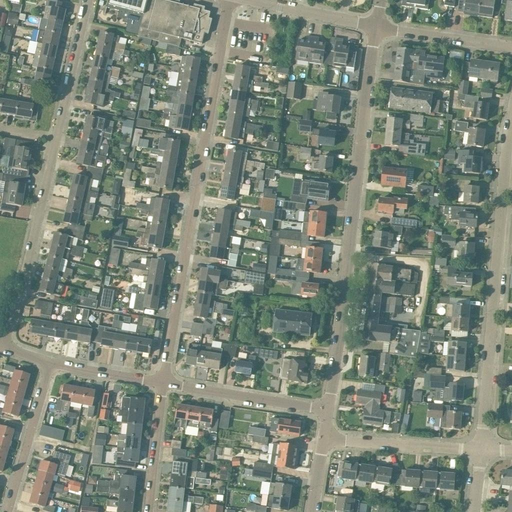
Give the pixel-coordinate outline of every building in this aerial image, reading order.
[(6,0),(6,1),(10,1),(9,11),(19,12),(20,0),(6,0)] [(118,11),(121,0),(108,0),(106,8),(118,11)] [(121,0),(118,11),(119,11),(130,14),(134,0),(121,0)] [(144,14),(147,0),(134,0),(130,14),(142,17),(143,14),(144,14)] [(143,14),(142,17),(137,36),(168,44),(179,47),(182,39),(190,8),(161,0),(147,0),(144,14),(143,14)] [(455,0),(404,0),(404,1),(402,0),(401,6),(427,10),(428,0),(445,0),(444,6),(454,7),(455,0)] [(480,0),(459,0),(459,3),(465,4),(463,15),(478,17),(480,0)] [(480,0),(478,17),(492,19),(494,8),(501,9),(501,4),(502,4),(502,0),(480,0)] [(502,0),(502,4),(507,5),(505,21),(511,21),(511,3),(510,0),(502,0)] [(48,20),(62,24),(65,11),(59,10),(61,4),(46,1),(45,7),(43,19),(48,20)] [(190,8),(182,39),(202,44),(210,13),(190,8)] [(125,33),(137,36),(142,17),(130,14),(119,11),(118,16),(124,18),(123,23),(127,24),(125,32),(125,33)] [(45,32),(59,36),(62,24),(48,20),(45,32)] [(37,43),(56,48),(59,36),(45,32),(39,30),(36,43),(37,43)] [(111,48),(125,51),(126,46),(117,45),(119,37),(101,33),(98,45),(111,48)] [(0,50),(0,51),(0,52),(7,53),(11,37),(4,35),(3,35),(0,50)] [(138,43),(150,46),(152,41),(140,37),(138,43)] [(295,60),(309,62),(313,38),(306,37),(306,41),(298,40),(295,60)] [(313,38),(309,62),(328,65),(329,52),(325,52),(326,44),(318,43),(319,38),(313,38)] [(329,52),(328,65),(327,68),(330,68),(331,65),(347,68),(346,71),(354,72),(356,55),(349,54),(349,48),(342,47),(343,42),(336,41),(334,52),(330,51),(329,52)] [(39,57),(53,60),(56,48),(37,43),(35,55),(40,56),(39,57)] [(179,47),(168,44),(166,54),(180,56),(181,51),(179,50),(179,47)] [(96,57),(108,60),(114,61),(115,54),(128,57),(129,52),(125,51),(111,48),(98,45),(96,57)] [(394,82),(423,86),(425,71),(443,73),(445,58),(425,56),(425,52),(398,48),(394,82)] [(37,69),(51,72),(53,60),(39,57),(37,69)] [(93,68),(106,71),(108,60),(96,57),(93,68)] [(172,68),(180,69),(185,70),(198,72),(200,60),(187,58),(182,57),(181,64),(173,63),(172,68)] [(486,63),(471,61),(469,77),(469,81),(477,82),(477,78),(483,79),(486,63)] [(486,63),(483,79),(489,80),(488,83),(497,84),(499,65),(486,63)] [(235,79),(248,81),(250,68),(237,66),(235,79)] [(276,73),(288,75),(288,73),(289,69),(277,67),(276,73)] [(119,74),(111,72),(106,71),(93,68),(90,80),(103,83),(108,84),(110,78),(118,79),(119,74)] [(185,70),(180,69),(172,68),(171,73),(179,74),(178,80),(196,84),(198,72),(185,70)] [(48,84),(51,72),(37,69),(34,80),(29,79),(27,85),(41,88),(42,83),(48,84)] [(248,81),(235,79),(233,90),(246,92),(252,93),(252,87),(260,88),(261,83),(253,82),(248,81)] [(88,91),(100,94),(114,97),(118,98),(119,94),(101,90),(103,83),(90,80),(89,84),(88,91)] [(168,91),(194,96),(196,84),(178,80),(177,86),(169,85),(168,91)] [(458,95),(476,97),(476,96),(480,97),(482,89),(468,87),(469,83),(461,81),(458,95)] [(289,83),(289,84),(287,99),(300,100),(302,85),(289,83)] [(140,109),(147,110),(150,87),(143,86),(140,109)] [(390,98),(431,104),(431,100),(432,94),(392,88),(390,98)] [(492,91),(482,89),(481,97),(491,99),(492,91)] [(244,104),(259,107),(260,102),(245,99),(246,92),(233,90),(231,102),(244,104)] [(114,98),(114,97),(100,94),(88,91),(85,103),(108,109),(110,103),(113,104),(113,103),(118,104),(119,99),(114,98)] [(173,105),(192,108),(194,96),(168,91),(167,96),(175,97),(173,105)] [(317,111),(325,112),(338,114),(340,98),(328,97),(329,95),(320,94),(317,111)] [(475,103),(476,97),(458,95),(458,99),(465,100),(464,108),(474,109),(473,119),(486,121),(489,105),(475,103)] [(32,105),(17,103),(15,116),(30,119),(31,113),(37,114),(39,98),(33,97),(32,105)] [(390,98),(389,108),(430,113),(431,104),(390,98)] [(1,100),(0,108),(0,113),(15,116),(17,103),(1,100)] [(435,114),(442,115),(444,102),(437,101),(435,114)] [(259,107),(244,104),(231,102),(229,114),(242,116),(248,117),(249,110),(258,112),(259,107)] [(163,115),(177,117),(190,119),(192,108),(173,105),(172,111),(164,110),(163,115)] [(151,121),(140,119),(142,111),(139,110),(136,127),(150,129),(151,121)] [(124,111),(122,117),(134,120),(136,113),(124,111)] [(227,126),(253,130),(254,126),(241,123),(242,116),(229,114),(227,126)] [(163,115),(163,120),(171,121),(169,128),(188,131),(190,119),(177,117),(163,115)] [(400,134),(400,133),(401,128),(409,129),(410,125),(422,128),(424,117),(417,116),(412,115),(411,122),(402,121),(388,119),(387,133),(400,134)] [(88,116),(85,129),(112,134),(113,129),(105,127),(106,121),(88,116)] [(125,120),(122,137),(124,137),(131,138),(134,122),(125,120)] [(311,123),(301,122),(299,131),(310,133),(311,123)] [(485,131),(470,129),(467,129),(468,124),(456,122),(455,131),(469,133),(468,146),(482,148),(485,131)] [(227,126),(225,138),(243,141),(244,134),(252,136),(253,130),(227,126)] [(112,134),(85,129),(83,141),(101,145),(102,139),(110,140),(111,135),(112,135),(112,134)] [(136,130),(132,146),(138,147),(140,137),(142,137),(143,131),(136,130)] [(319,137),(318,145),(334,147),(336,133),(328,133),(329,131),(320,130),(320,131),(313,130),(312,136),(319,137)] [(408,135),(400,134),(387,133),(385,145),(398,146),(399,146),(408,147),(407,155),(424,156),(425,145),(413,143),(413,140),(408,140),(408,135)] [(9,157),(28,161),(30,150),(22,148),(23,142),(8,139),(6,146),(10,147),(9,157)] [(151,150),(165,152),(178,155),(180,142),(167,140),(166,147),(152,145),(151,150)] [(83,141),(80,152),(106,158),(107,154),(99,152),(101,145),(83,141)] [(267,141),(266,150),(278,152),(279,143),(267,141)] [(301,148),(300,159),(309,161),(311,150),(301,148)] [(444,160),(455,160),(455,150),(444,149),(444,160)] [(178,155),(165,152),(151,150),(150,155),(164,157),(163,164),(176,166),(178,155)] [(229,151),(227,163),(253,168),(254,162),(246,161),(247,154),(242,153),(236,152),(229,151)] [(459,151),(459,152),(458,164),(465,165),(464,173),(480,174),(481,159),(470,158),(470,152),(459,151)] [(106,158),(80,152),(77,164),(85,166),(84,172),(102,176),(103,170),(96,168),(98,162),(105,163),(106,158)] [(2,175),(18,177),(19,170),(26,172),(28,161),(9,157),(7,168),(3,168),(2,175)] [(312,171),(319,172),(331,174),(333,158),(320,157),(320,158),(313,157),(312,171)] [(161,176),(174,178),(176,166),(163,164),(157,163),(155,170),(142,168),(141,173),(147,174),(161,176)] [(225,175),(243,178),(245,171),(251,173),(252,168),(245,166),(227,163),(225,175)] [(383,168),(382,185),(405,188),(407,171),(398,170),(398,168),(395,168),(394,170),(383,168)] [(123,187),(135,189),(136,183),(130,181),(132,172),(126,171),(125,176),(123,187)] [(102,176),(84,172),(83,177),(75,175),(72,188),(98,194),(99,189),(92,188),(94,180),(101,182),(102,176)] [(147,174),(147,179),(150,179),(148,186),(172,190),(174,178),(161,176),(147,174)] [(2,193),(22,196),(24,185),(17,184),(18,177),(2,175),(0,182),(4,183),(2,193)] [(223,186),(236,189),(240,190),(249,191),(250,186),(242,185),(243,178),(225,175),(223,186)] [(330,184),(310,181),(310,182),(302,181),(295,180),(292,203),(305,205),(306,198),(308,199),(328,202),(330,184)] [(479,188),(470,187),(470,181),(459,180),(458,192),(465,193),(464,203),(478,204),(479,188)] [(119,196),(121,184),(113,183),(111,194),(119,196)] [(223,186),(220,199),(234,201),(236,189),(223,186)] [(417,195),(432,197),(433,194),(433,187),(418,186),(417,195)] [(69,199),(89,204),(90,198),(97,199),(98,194),(72,188),(69,199)] [(137,200),(129,198),(131,190),(123,188),(120,204),(136,207),(137,200)] [(2,193),(0,207),(0,210),(13,213),(15,206),(20,207),(22,196),(2,193)] [(114,197),(112,209),(119,211),(120,206),(118,206),(120,198),(114,197)] [(380,199),(378,211),(385,212),(385,215),(392,216),(393,213),(393,208),(403,209),(404,200),(388,198),(388,200),(380,199)] [(66,211),(86,216),(89,204),(69,199),(66,211)] [(136,209),(155,212),(167,214),(170,202),(157,200),(155,207),(137,204),(136,209)] [(262,211),(272,213),(274,202),(264,201),(262,207),(262,211)] [(284,202),(282,210),(294,212),(294,209),(304,211),(305,205),(292,203),(284,202)] [(460,226),(476,227),(477,215),(467,214),(467,208),(452,207),(451,221),(460,222),(460,226)] [(153,224),(165,226),(167,214),(155,212),(136,209),(140,210),(139,215),(148,216),(148,217),(149,217),(148,223),(153,224)] [(218,210),(216,223),(229,225),(234,226),(243,228),(243,227),(249,228),(250,223),(236,220),(237,213),(218,210)] [(70,231),(84,235),(86,228),(77,226),(79,214),(84,216),(86,216),(66,211),(64,223),(71,225),(70,231)] [(272,213),(262,211),(261,211),(260,218),(267,219),(265,229),(271,230),(274,213),(272,213)] [(325,226),(327,214),(310,212),(310,213),(305,212),(304,224),(325,226)] [(390,226),(391,226),(403,227),(416,229),(417,221),(391,218),(390,226)] [(165,226),(153,224),(148,223),(146,230),(138,229),(137,233),(163,238),(165,226)] [(234,226),(229,225),(216,223),(214,235),(232,238),(232,237),(227,236),(228,230),(234,230),(234,226)] [(304,224),(303,235),(324,238),(325,226),(304,224)] [(390,226),(390,228),(389,235),(388,235),(388,234),(376,232),(375,241),(373,240),(373,246),(375,246),(374,248),(380,248),(380,254),(390,255),(395,255),(395,253),(397,251),(398,244),(396,242),(395,242),(396,236),(401,237),(403,227),(391,226),(390,226)] [(279,239),(299,241),(300,233),(280,230),(280,232),(272,231),(271,238),(279,239)] [(52,246),(65,249),(83,253),(84,250),(71,246),(73,239),(82,242),(84,235),(70,231),(68,237),(56,233),(52,246)] [(163,238),(137,233),(136,238),(142,239),(141,246),(149,247),(161,250),(161,249),(163,249),(164,248),(165,244),(164,243),(163,243),(163,238)] [(212,246),(239,251),(240,246),(231,244),(232,238),(214,235),(212,246)] [(475,244),(460,243),(455,243),(456,236),(443,235),(442,247),(455,248),(455,250),(459,251),(459,258),(473,260),(475,244)] [(128,248),(129,239),(114,236),(112,245),(128,248)] [(279,239),(278,245),(281,245),(300,247),(301,241),(299,241),(279,239)] [(306,248),(318,249),(319,243),(301,241),(300,247),(300,248),(306,248)] [(83,253),(65,249),(52,246),(49,257),(62,260),(67,262),(69,255),(82,259),(83,253)] [(212,246),(210,258),(229,261),(230,254),(238,256),(239,251),(212,246)] [(321,262),(323,250),(318,249),(306,248),(305,260),(298,259),(298,260),(321,262)] [(62,260),(49,257),(46,269),(59,272),(62,260)] [(143,271),(150,272),(163,275),(165,262),(152,260),(147,259),(146,266),(130,263),(129,269),(132,269),(143,271)] [(321,262),(298,260),(297,266),(296,266),(295,271),(276,269),(275,275),(297,278),(298,271),(320,274),(321,262)] [(371,281),(415,286),(415,285),(393,282),(393,281),(401,282),(401,283),(410,284),(412,271),(392,269),(392,268),(385,267),(385,266),(373,265),(371,281)] [(439,272),(448,273),(447,285),(448,285),(448,287),(461,289),(461,286),(472,287),(472,274),(456,273),(457,268),(440,266),(439,272)] [(59,272),(46,269),(43,280),(56,284),(59,272)] [(146,284),(161,286),(163,275),(150,272),(143,271),(132,269),(132,275),(144,277),(143,283),(146,284)] [(213,284),(226,286),(227,281),(214,279),(215,271),(202,269),(200,282),(213,284)] [(265,275),(253,273),(252,280),(259,281),(258,286),(263,288),(265,275)] [(56,284),(43,280),(40,292),(56,296),(55,301),(58,302),(59,297),(60,297),(63,287),(56,285),(56,284)] [(415,286),(371,281),(368,303),(400,307),(401,300),(381,297),(381,294),(394,295),(414,297),(415,286)] [(226,286),(213,284),(200,282),(198,293),(211,295),(216,296),(218,290),(226,291),(226,286)] [(319,285),(297,283),(296,283),(296,284),(297,284),(296,295),(301,296),(318,298),(319,285)] [(136,294),(146,296),(159,298),(161,286),(146,284),(145,289),(129,287),(128,292),(136,294)] [(196,305),(222,309),(223,305),(215,303),(215,302),(210,301),(211,295),(198,293),(196,305)] [(157,310),(159,298),(146,296),(136,294),(133,310),(144,312),(144,308),(157,310)] [(98,301),(78,296),(76,306),(96,309),(98,301)] [(99,309),(112,312),(113,300),(102,297),(100,303),(99,309)] [(453,318),(468,319),(470,306),(454,305),(449,304),(450,299),(438,298),(437,304),(447,305),(446,308),(445,317),(453,318)] [(30,333),(42,335),(46,316),(46,313),(48,303),(36,301),(34,309),(41,311),(39,322),(32,321),(30,333)] [(44,336),(54,338),(57,325),(49,324),(53,304),(48,303),(46,313),(46,316),(42,335),(44,336)] [(368,303),(365,325),(380,327),(381,312),(399,314),(400,307),(368,303)] [(196,305),(194,317),(212,320),(213,313),(221,315),(222,309),(196,305)] [(83,309),(80,325),(81,326),(78,342),(90,344),(92,331),(88,330),(89,323),(86,322),(87,316),(89,317),(90,311),(83,309)] [(273,332),(309,336),(312,314),(276,311),(273,332)] [(63,326),(57,325),(54,338),(66,340),(71,313),(66,312),(63,326)] [(66,340),(78,342),(81,326),(80,325),(74,324),(76,314),(71,313),(66,340)] [(118,321),(119,316),(114,315),(112,329),(111,328),(110,334),(104,333),(102,346),(114,348),(118,321)] [(129,332),(126,350),(138,352),(142,326),(144,318),(138,317),(136,333),(129,332)] [(144,318),(142,326),(138,352),(149,355),(152,341),(145,340),(145,335),(146,335),(148,327),(154,328),(155,320),(144,318)] [(453,318),(452,331),(467,332),(468,324),(470,324),(470,320),(468,320),(468,319),(453,318)] [(244,320),(241,341),(253,342),(255,321),(244,320)] [(118,321),(114,348),(126,350),(129,332),(122,331),(123,322),(118,321)] [(191,330),(202,332),(203,325),(193,323),(191,330)] [(365,325),(364,340),(376,342),(376,341),(384,342),(389,343),(390,328),(380,327),(365,325)] [(387,354),(416,358),(418,348),(420,335),(421,332),(407,330),(392,328),(390,328),(389,343),(388,348),(387,354)] [(420,335),(418,348),(428,349),(430,349),(430,342),(444,343),(444,337),(433,336),(420,335)] [(447,357),(465,358),(467,344),(449,342),(447,357)] [(228,357),(229,345),(222,343),(221,350),(212,348),(209,368),(219,370),(222,356),(228,357)] [(197,366),(200,346),(189,345),(186,365),(197,366)] [(237,346),(229,345),(228,357),(235,358),(237,346)] [(209,368),(212,348),(200,346),(197,366),(204,368),(204,370),(208,371),(208,368),(209,368)] [(258,358),(266,359),(267,350),(260,349),(258,358)] [(391,355),(382,354),(380,371),(389,372),(391,355)] [(242,376),(250,377),(250,375),(252,365),(254,365),(256,357),(249,356),(248,360),(238,358),(235,372),(242,374),(242,376)] [(359,376),(360,376),(372,378),(375,358),(361,357),(359,376)] [(447,357),(446,370),(464,372),(465,358),(447,357)] [(283,359),(280,380),(288,381),(307,384),(309,373),(306,372),(308,363),(291,360),(283,359)] [(26,385),(29,375),(14,371),(15,368),(4,365),(3,371),(13,374),(11,380),(26,385)] [(462,402),(463,385),(451,384),(444,384),(445,378),(431,377),(430,389),(443,390),(443,400),(450,400),(462,402)] [(26,385),(11,380),(9,388),(0,385),(0,389),(23,396),(26,385)] [(70,402),(72,387),(62,385),(60,400),(57,400),(55,411),(60,412),(62,401),(70,402)] [(379,411),(382,394),(384,395),(385,387),(375,385),(374,393),(357,390),(355,404),(366,405),(366,409),(364,409),(365,409),(379,411)] [(84,390),(72,387),(70,402),(81,405),(84,390)] [(23,396),(0,389),(0,394),(7,396),(4,403),(19,408),(23,396)] [(84,390),(81,405),(88,406),(86,416),(92,418),(94,407),(92,407),(94,392),(84,390)] [(405,391),(398,390),(397,402),(404,403),(405,391)] [(414,391),(413,401),(421,401),(421,392),(414,391)] [(101,407),(109,409),(112,396),(104,395),(103,399),(101,407)] [(120,410),(143,413),(144,400),(121,397),(120,410)] [(19,408),(4,403),(2,411),(0,409),(0,415),(1,416),(1,413),(17,418),(19,408)] [(448,412),(442,412),(443,406),(429,404),(428,416),(441,418),(440,428),(460,430),(461,413),(448,412)] [(189,407),(177,405),(174,427),(186,429),(189,407)] [(189,407),(186,429),(186,428),(186,427),(198,428),(200,422),(202,409),(189,407)] [(202,409),(200,422),(198,429),(205,430),(205,428),(210,429),(210,432),(216,433),(218,420),(213,419),(214,411),(202,409)] [(364,409),(362,423),(382,426),(384,412),(379,411),(365,409),(364,409)] [(120,423),(141,425),(143,413),(120,410),(118,410),(118,416),(121,417),(120,423)] [(99,420),(107,421),(108,412),(100,411),(100,415),(99,420)] [(229,420),(221,418),(219,428),(228,430),(229,420)] [(270,428),(278,430),(278,433),(299,437),(301,423),(280,419),(279,423),(271,422),(270,428)] [(125,436),(140,437),(141,425),(120,423),(127,424),(125,436)] [(47,427),(41,425),(38,436),(44,437),(47,427)] [(0,436),(10,439),(13,430),(0,426),(0,436)] [(253,436),(265,437),(266,430),(249,427),(248,435),(253,436)] [(54,429),(51,439),(61,442),(64,431),(54,429)] [(117,447),(138,450),(140,437),(125,436),(118,435),(117,447)] [(0,448),(7,451),(10,439),(0,436),(0,448)] [(269,438),(263,438),(253,436),(252,443),(267,445),(269,438)] [(170,448),(172,449),(181,450),(182,442),(171,440),(170,448)] [(296,458),(298,446),(281,443),(280,445),(273,444),(272,455),(296,458)] [(117,447),(116,454),(123,454),(122,462),(137,463),(138,450),(117,447)] [(181,450),(172,449),(171,456),(173,456),(186,458),(187,451),(181,450)] [(294,471),(296,458),(272,455),(270,465),(254,463),(253,470),(272,473),(273,466),(277,467),(277,468),(294,471)] [(171,475),(186,477),(196,479),(205,480),(205,473),(187,471),(188,465),(189,465),(190,458),(186,458),(173,456),(173,462),(171,475)] [(232,466),(240,466),(240,458),(232,459),(232,466)] [(38,471),(53,475),(55,468),(65,471),(67,466),(56,463),(56,465),(41,461),(38,471)] [(354,481),(356,465),(357,465),(357,462),(352,461),(351,464),(339,462),(336,486),(353,489),(354,481)] [(357,465),(356,465),(354,481),(371,483),(374,468),(375,468),(375,464),(369,464),(368,467),(357,465)] [(375,468),(374,468),(371,483),(372,483),(371,487),(372,490),(375,491),(378,492),(380,492),(382,491),(384,489),(384,485),(390,486),(395,486),(396,477),(392,477),(393,471),(392,471),(392,467),(386,466),(385,470),(375,468)] [(419,472),(420,472),(420,469),(414,468),(413,472),(402,471),(401,475),(397,475),(397,477),(396,477),(395,486),(400,487),(418,488),(419,472)] [(272,473),(253,470),(252,477),(271,480),(272,473)] [(420,472),(419,472),(418,488),(435,489),(436,474),(437,474),(437,470),(431,470),(431,473),(420,472)] [(51,483),(53,475),(38,471),(35,483),(54,488),(55,484),(51,483)] [(437,474),(436,474),(435,489),(454,491),(455,475),(454,475),(455,472),(448,471),(448,475),(437,474)] [(509,506),(511,506),(511,472),(502,471),(501,485),(511,486),(511,492),(510,492),(509,506)] [(185,489),(186,477),(171,475),(170,487),(185,489)] [(87,484),(96,484),(96,477),(88,476),(87,484)] [(119,489),(134,491),(135,478),(114,476),(114,482),(120,482),(119,489)] [(67,493),(80,494),(80,482),(68,481),(67,493)] [(35,483),(31,494),(46,499),(49,490),(53,491),(54,488),(35,483)] [(270,483),(268,495),(290,499),(291,499),(292,492),(291,492),(291,487),(292,486),(276,484),(270,483)] [(97,486),(96,492),(109,494),(118,495),(118,501),(133,503),(134,491),(119,489),(109,488),(97,486)] [(168,500),(191,503),(193,503),(193,504),(203,505),(203,498),(194,497),(194,498),(188,497),(189,496),(184,495),(185,489),(170,487),(168,500)] [(31,494),(28,504),(43,508),(42,511),(46,511),(53,511),(54,508),(44,505),(46,499),(31,494)] [(266,507),(266,508),(267,508),(272,509),(288,511),(288,510),(288,505),(290,506),(291,499),(290,499),(268,495),(266,507)] [(337,505),(336,511),(357,511),(359,502),(335,498),(334,504),(337,505)] [(131,511),(133,503),(118,501),(107,500),(106,507),(117,508),(116,511),(131,511)] [(168,500),(166,511),(190,511),(191,503),(168,500)]
